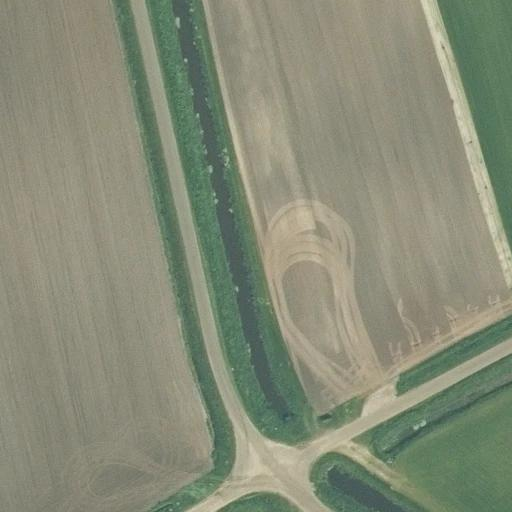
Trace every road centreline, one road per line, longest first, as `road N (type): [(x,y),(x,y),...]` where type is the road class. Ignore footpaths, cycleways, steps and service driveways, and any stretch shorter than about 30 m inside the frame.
road 1 (unclassified): [(275,469),(246,432),(218,368),(137,0)]
road 2 (unclassified): [(275,469),(511,343)]
